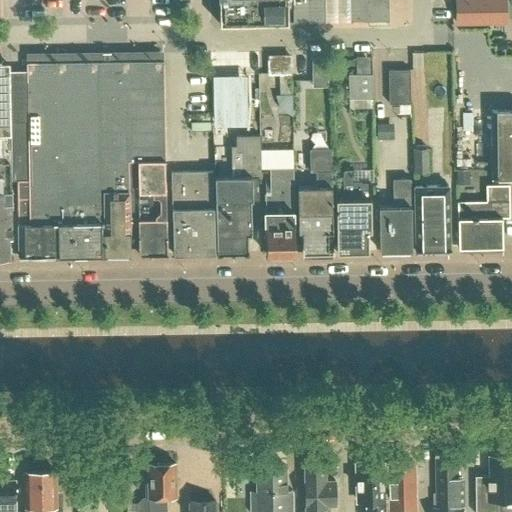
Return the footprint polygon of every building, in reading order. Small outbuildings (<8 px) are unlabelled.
[(217,0),(217,25),(323,23),(323,0),(217,0)] [(349,0),(350,22),(388,21),(388,0),(349,0)] [(487,25),(487,0),(451,0),(452,25),(487,25)] [(288,71),(287,54),(266,55),(266,72),(288,71)] [(313,56),(313,86),(328,86),(328,56),(313,56)] [(166,254),(164,178),(162,178),(162,161),(163,161),(161,61),(98,62),(24,63),(24,70),(7,70),(12,180),(17,180),(19,257),(58,257),(129,255),(127,161),(136,161),(137,192),(148,191),(148,217),(137,217),(138,254),(166,254)] [(12,180),(7,70),(7,64),(2,64),(0,64),(0,258),(8,258),(8,238),(11,238),(11,192),(12,192),(12,180)] [(387,69),(388,103),(409,102),(409,68),(387,69)] [(371,98),(371,74),(348,74),(348,98),(371,98)] [(511,110),(491,111),(492,178),(511,177),(511,110)] [(191,122),(191,130),(211,130),(210,122),(191,122)] [(376,123),(376,139),(389,139),(389,123),(376,123)] [(242,175),(213,176),(215,253),(247,252),(246,234),(250,234),(249,200),(251,200),(251,175),(261,175),(260,134),(236,134),(236,151),(242,151),(242,175)] [(428,147),(412,147),(413,171),(428,171),(428,147)] [(303,253),(333,252),(330,149),(309,149),(310,171),(315,171),(316,188),(297,188),(299,232),(302,232),(303,253)] [(293,168),(270,169),(271,195),(263,195),(265,254),(294,253),(293,168)] [(456,169),(456,184),(468,184),(468,169),(456,169)] [(171,254),(213,253),(211,170),(170,171),(171,254)] [(368,182),(374,182),(373,170),(343,170),(344,185),(341,185),(341,192),(345,192),(345,196),(341,196),(341,199),(336,199),(337,252),(367,251),(367,230),(370,230),(368,182)] [(392,179),(392,206),(378,206),(379,250),(411,249),(409,178),(392,179)] [(508,184),(486,184),(486,201),(456,201),(457,247),(501,246),(500,218),(509,217),(508,184)] [(448,185),(414,186),(415,250),(449,249),(448,185)] [(500,511),(501,500),(511,500),(511,453),(486,454),(487,475),(475,475),(474,511),(500,511)] [(456,455),(434,456),(435,494),(432,494),(432,503),(434,503),(434,511),(462,511),(462,478),(456,478),(456,455)] [(324,457),(304,457),(305,506),(309,506),(308,511),(328,511),(329,505),(335,505),(335,480),(324,481),(324,457)] [(388,462),(389,510),(415,509),(415,462),(388,462)] [(165,511),(165,496),(175,496),(174,463),(147,463),(148,483),(145,483),(146,497),(149,497),(149,503),(137,503),(137,511),(165,511)] [(383,511),(382,464),(354,464),(356,502),(366,502),(366,511),(383,511)] [(292,511),(292,490),(286,490),(286,468),(255,468),(255,490),(250,490),(250,511),(292,511)] [(55,511),(55,471),(24,471),(25,511),(55,511)] [(14,511),(14,509),(14,477),(0,477),(0,511),(14,511)] [(190,511),(214,511),(214,502),(191,502),(190,511)]
